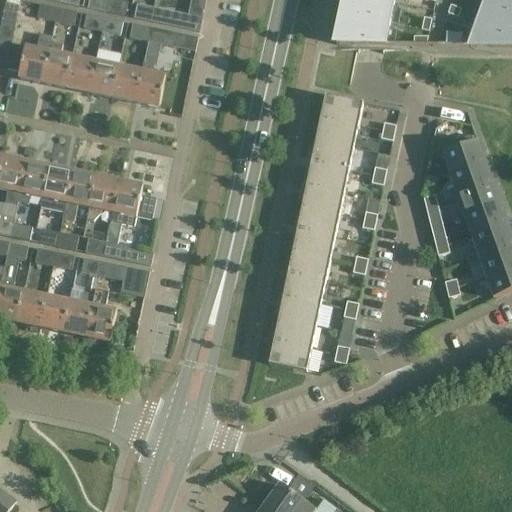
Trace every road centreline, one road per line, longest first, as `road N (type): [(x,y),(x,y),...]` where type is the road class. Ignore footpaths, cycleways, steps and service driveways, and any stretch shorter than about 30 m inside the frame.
road 1 (tertiary): [(182,430),(285,0)]
road 2 (residential): [(125,420),(215,0)]
road 3 (residential): [(403,384),(388,345),(410,233),(402,195),(421,96)]
road 4 (residential): [(182,430),(258,443),(403,384)]
road 5 (residential): [(125,420),(0,397)]
